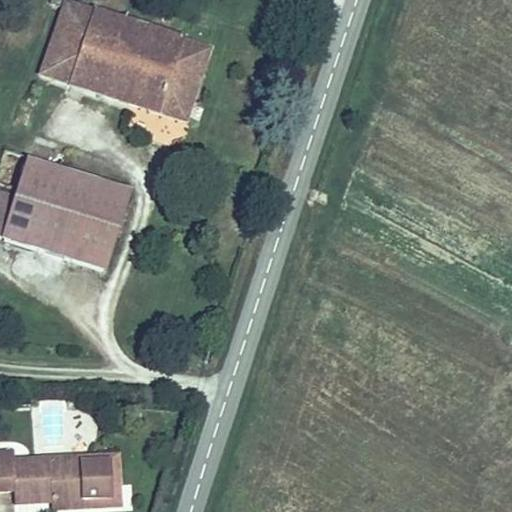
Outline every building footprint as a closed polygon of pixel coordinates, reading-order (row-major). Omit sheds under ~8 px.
[(209,52),(66,5),(42,76),(186,123),(209,52)] [(0,166),(0,187),(19,194),(31,162),(5,153),(0,166)] [(31,162),(19,194),(0,187),(0,237),(103,274),(130,198),(31,162)] [(18,467),(43,466),(42,451),(17,453),(18,467)] [(17,453),(0,453),(0,497),(15,497),(16,503),(77,500),(77,508),(111,506),(110,468),(77,470),(77,464),(43,466),(18,467),(17,453)]
